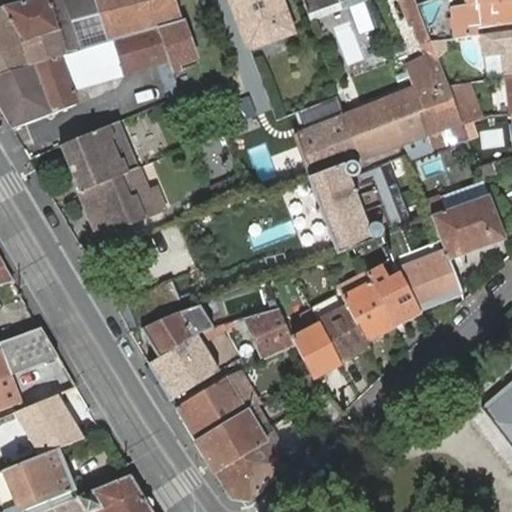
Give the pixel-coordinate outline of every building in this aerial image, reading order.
[(0,74),(55,58),(61,57),(117,40),(163,26),(183,20),(176,0),(33,0),(0,8),(0,74)] [(281,0),(235,0),(254,49),(293,33),(281,0)] [(304,0),(312,18),(372,3),(370,0),(304,0)] [(511,0),(468,0),(469,6),(454,8),(457,38),(477,35),(483,35),(482,26),(511,21),(511,0)] [(384,100),(346,113),(364,162),(453,129),(459,146),(471,141),(466,128),(463,120),(450,88),(432,41),(420,7),(412,10),(425,48),(429,59),(427,61),(427,63),(390,75),(377,80),(384,100)] [(172,59),(173,71),(179,70),(179,64),(197,59),(183,20),(163,26),(172,59)] [(163,26),(117,40),(128,72),(172,59),(163,26)] [(504,52),(507,77),(511,77),(511,76),(511,31),(483,35),(485,55),(504,52)] [(448,50),(447,39),(432,41),(439,58),(448,50)] [(0,74),(0,102),(16,130),(69,107),(78,104),(61,57),(55,58),(0,74)] [(450,88),(463,120),(472,118),(461,86),(450,88)] [(240,127),(258,123),(253,97),(235,101),(240,127)] [(297,136),(313,175),(315,178),(353,165),(364,162),(346,113),(297,136)] [(65,145),(83,191),(124,174),(141,167),(142,167),(126,118),(113,123),(65,145)] [(479,139),(474,125),(466,128),(471,141),(471,142),(479,139)] [(412,156),(391,164),(395,171),(406,168),(418,201),(428,197),(415,163),(412,156)] [(391,164),(383,167),(386,175),(395,171),(391,164)] [(311,179),(340,254),(356,248),(383,238),(387,237),(385,231),(393,229),(385,209),(383,210),(371,180),(386,175),(383,167),(368,173),(359,175),(360,167),(353,165),(315,178),(311,179)] [(365,166),(360,167),(359,175),(368,173),(365,166)] [(489,166),(481,168),(485,179),(492,176),(489,166)] [(124,174),(83,191),(100,236),(145,218),(166,210),(159,191),(151,193),(141,167),(124,174)] [(241,190),(236,178),(213,187),(218,200),(241,190)] [(485,179),(472,184),(478,200),(491,195),(485,179)] [(472,184),(429,201),(436,222),(445,245),(449,258),(451,262),(508,239),(491,195),(478,200),(472,184)] [(413,256),(404,231),(387,237),(383,238),(386,245),(389,244),(397,268),(402,278),(419,309),(431,304),(431,302),(450,293),(449,290),(460,286),(451,262),(449,258),(417,268),(413,256)] [(137,256),(129,244),(104,259),(112,271),(137,256)] [(449,258),(445,245),(413,256),(417,268),(449,258)] [(0,283),(15,280),(5,264),(0,265),(0,283)] [(419,309),(402,278),(392,283),(384,269),(369,275),(374,285),(395,326),(421,313),(419,309)] [(124,303),(134,327),(184,305),(174,281),(124,303)] [(346,299),(347,301),(368,341),(395,326),(374,285),(346,299)] [(431,302),(431,304),(432,307),(463,294),(460,286),(449,290),(450,293),(431,302)] [(342,311),(320,323),(321,326),(340,362),(370,346),(368,341),(347,301),(339,305),(342,311)] [(144,329),(161,357),(199,335),(201,333),(209,331),(196,308),(179,314),(144,329)] [(295,338),(282,310),(249,319),(267,362),(299,348),(295,338)] [(267,362),(249,319),(240,322),(259,366),(267,362)] [(0,379),(12,375),(56,357),(43,326),(0,343),(0,379)] [(321,326),(295,338),(299,348),(310,365),(317,375),(340,362),(321,326)] [(161,357),(152,363),(174,400),(222,372),(201,333),(199,335),(161,357)] [(179,408),(198,442),(259,406),(263,404),(245,372),(179,408)] [(0,419),(26,409),(12,375),(0,379),(0,419)] [(511,379),(477,407),(511,452),(511,379)] [(320,404),(319,405),(335,420),(345,412),(324,385),(313,397),(320,404)] [(59,448),(86,438),(61,395),(32,406),(26,409),(0,419),(0,430),(5,436),(22,426),(41,456),(59,448)] [(335,420),(319,405),(308,416),(324,432),(335,420)] [(259,406),(198,442),(232,498),(250,501),(291,462),(274,432),(266,437),(259,425),(267,421),(259,406)] [(274,432),(267,421),(259,425),(266,437),(274,432)] [(0,511),(40,511),(44,511),(55,507),(52,500),(70,493),(76,491),(70,474),(65,464),(59,448),(41,456),(5,470),(0,471),(0,511)] [(71,462),(65,464),(70,474),(75,472),(71,462)] [(87,511),(153,511),(132,477),(79,497),(87,511)] [(52,500),(55,507),(72,500),(70,493),(52,500)]
